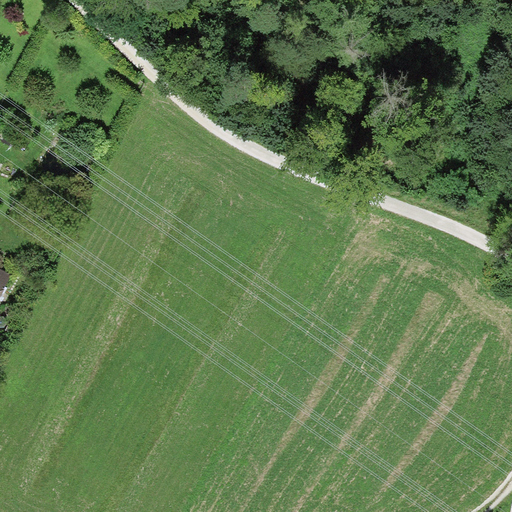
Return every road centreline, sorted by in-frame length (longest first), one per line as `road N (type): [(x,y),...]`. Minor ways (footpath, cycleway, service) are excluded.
road 1 (track): [(511,259),(465,229),(261,152),(177,97),(81,0)]
road 2 (track): [(261,152),(265,0)]
